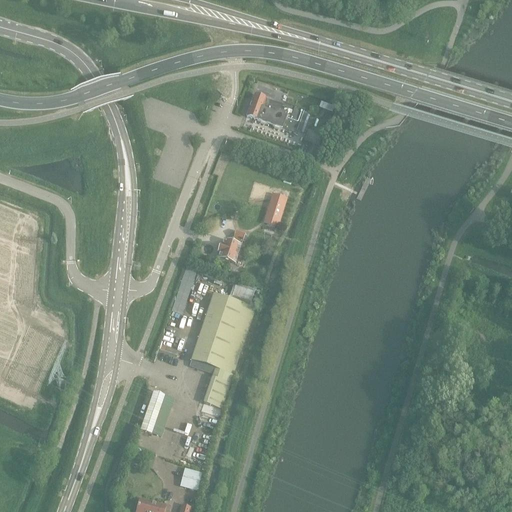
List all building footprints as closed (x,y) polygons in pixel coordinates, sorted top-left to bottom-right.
[(255,96),(247,117),(247,118),(259,122),(258,122),(282,130),(295,135),(296,132),(301,133),(308,114),(303,113),(303,112),(284,105),(284,107),(266,101),(267,101),(255,96)] [(273,196),(264,225),(277,229),(286,200),(273,196)] [(220,246),(218,254),(220,255),(218,260),(235,265),(243,243),(245,235),(236,232),(232,244),(224,241),(223,246),(220,246)] [(203,329),(192,362),(215,370),(233,376),(244,343),(256,310),(252,308),(229,301),(214,296),(203,329)] [(215,370),(204,404),(222,410),(233,376),(215,370)] [(154,393),(141,432),(152,436),(165,397),(154,393)] [(136,511),(164,511),(166,507),(140,500),(136,511)]
